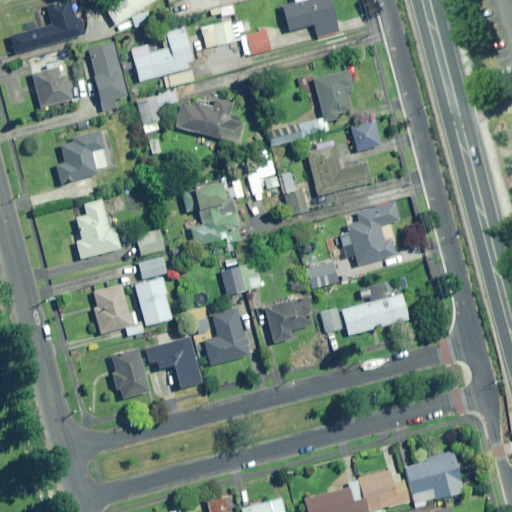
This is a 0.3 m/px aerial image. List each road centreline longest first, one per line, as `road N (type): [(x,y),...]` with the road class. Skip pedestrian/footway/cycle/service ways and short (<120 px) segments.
road 1 (residential): [(65,452),(477,344)]
road 2 (residential): [(488,394),(78,502)]
road 3 (residential): [(477,344),(385,0)]
road 4 (primary): [(511,325),(427,0)]
road 5 (residential): [(65,452),(0,207)]
